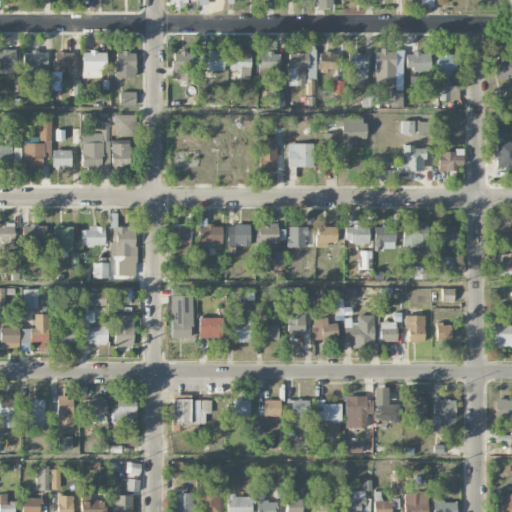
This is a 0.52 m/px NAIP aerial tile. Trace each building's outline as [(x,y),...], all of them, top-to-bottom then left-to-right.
[(249,79),(250,49),(230,48),(230,70),(239,70),(239,79),(249,79)] [(15,50),(0,49),(0,73),(15,74),(15,50)] [(315,49),(307,49),(307,53),(287,53),(287,86),(305,85),(305,78),(315,78),(315,49)] [(374,50),(375,84),(395,84),(395,49),(374,50)] [(47,52),(23,51),(22,76),(46,77),(47,52)] [(101,78),(101,70),(105,70),(105,52),(82,51),(82,78),(101,78)] [(115,51),(114,76),(134,77),(135,52),(115,51)] [(72,70),(72,52),(53,52),(53,70),(72,70)] [(172,52),(171,80),(192,81),(193,53),(172,52)] [(223,71),(223,53),(199,52),(199,70),(223,71)] [(318,70),(337,71),(337,53),(319,52),(318,70)] [(430,70),(430,52),(405,53),(406,71),(430,70)] [(258,76),(266,76),(266,69),(278,69),(279,53),(258,53),(258,76)] [(367,54),(348,53),(347,77),(354,77),(354,85),(366,85),(367,54)] [(436,76),(455,76),(454,54),(436,54),(436,76)] [(494,57),(495,78),(511,77),(511,71),(511,57),(494,57)] [(438,86),(439,100),(457,99),(457,85),(438,86)] [(402,90),(390,90),(390,107),(401,107),(402,90)] [(135,92),(119,92),(118,105),(134,105),(135,92)] [(283,92),(270,93),(271,109),(283,108),(283,92)] [(134,115),(112,115),(112,136),(135,135),(134,115)] [(364,139),(364,117),(335,117),(335,127),(341,127),(341,142),(354,142),(354,139),(364,139)] [(43,169),(43,148),(50,148),(51,121),(39,121),(39,138),(23,138),(22,168),(43,169)] [(413,135),(414,121),(401,121),(400,135),(413,135)] [(80,168),(102,169),(103,145),(108,146),(109,123),(100,122),(100,134),(82,133),(80,168)] [(336,134),(323,133),(322,151),(336,152),(336,134)] [(0,168),(11,169),(12,138),(0,137),(0,168)] [(275,138),(259,138),(259,169),(275,169),(275,138)] [(110,143),(110,168),(129,168),(128,142),(110,143)] [(495,168),(511,168),(511,142),(496,142),(495,168)] [(312,167),(313,144),(287,144),(286,167),(312,167)] [(396,156),(396,171),(424,172),(424,147),(402,147),(402,156),(396,156)] [(51,150),(52,168),(70,168),(70,150),(51,150)] [(455,152),(438,152),(438,171),(455,171),(455,152)] [(426,248),(427,223),(403,222),(402,247),(426,248)] [(0,242),(14,242),(14,225),(0,224),(0,242)] [(190,225),(171,224),(170,257),(181,257),(181,249),(189,249),(190,225)] [(46,226),(22,225),(21,241),(45,242),(46,226)] [(198,244),(221,244),(222,226),(198,225),(198,244)] [(227,225),(228,246),(250,246),(249,225),(227,225)] [(277,242),(277,225),(257,225),(258,242),(277,242)] [(343,226),(344,244),(368,243),(367,225),(343,226)] [(72,252),(72,226),(52,226),(52,251),(72,252)] [(316,226),(316,246),(326,246),(326,242),(336,243),(337,227),(316,226)] [(373,227),(374,249),(395,248),(394,226),(373,227)] [(454,226),(435,226),(435,242),(454,242),(454,226)] [(80,228),(81,246),(104,246),(104,227),(80,228)] [(110,242),(110,267),(118,267),(118,275),(136,275),(135,227),(115,227),(115,242),(110,242)] [(287,248),(305,248),(305,227),(287,227),(287,248)] [(371,251),(357,251),(357,270),(371,269),(371,251)] [(2,253),(2,273),(21,273),(20,252),(2,253)] [(273,270),(283,270),(283,252),(274,252),(273,270)] [(511,253),(496,254),(496,273),(511,272),(511,253)] [(454,257),(438,256),(437,279),(454,280),(454,257)] [(107,263),(93,264),(93,279),(108,278),(107,263)] [(414,279),(428,279),(428,266),(413,267),(414,279)] [(22,308),(37,308),(37,290),(22,289),(22,308)] [(170,339),(192,339),(192,295),(183,295),(183,289),(170,289),(170,339)] [(453,289),(439,289),(439,303),(453,304),(453,289)] [(104,293),(85,293),(85,305),(104,305),(104,293)] [(304,309),(287,310),(287,336),(304,335),(304,309)] [(81,323),(93,323),(93,310),(80,310),(81,323)] [(47,314),(34,315),(34,328),(30,328),(31,349),(47,349),(47,314)] [(345,349),(373,348),(372,315),(356,316),(356,320),(344,321),(345,349)] [(423,315),(405,316),(406,342),(424,342),(423,315)] [(132,347),(133,316),(114,316),(114,346),(132,347)] [(222,318),(198,318),(198,338),(222,339),(222,318)] [(337,341),(336,324),(327,324),(326,318),(313,319),(314,341),(337,341)] [(240,342),(250,341),(249,319),(233,319),(233,332),(239,332),(240,342)] [(379,341),(396,342),(396,322),(379,322),(379,341)] [(511,348),(511,323),(493,324),(493,348),(511,348)] [(261,341),(277,341),(278,324),(262,324),(261,341)] [(436,342),(451,342),(450,324),(435,324),(436,342)] [(0,347),(18,348),(19,328),(0,327),(0,329),(0,347)] [(87,327),(88,345),(107,344),(107,327),(87,327)] [(58,344),(77,344),(77,328),(58,329),(58,344)] [(399,404),(387,404),(387,388),(373,387),(373,411),(380,411),(380,422),(398,422),(399,404)] [(0,427),(15,427),(15,396),(0,396),(0,427)] [(80,414),(93,414),(93,423),(105,423),(106,396),(90,396),(90,400),(81,400),(80,414)] [(344,428),(365,428),(365,414),(370,414),(369,396),(344,396),(344,428)] [(72,397),(57,397),(57,426),(72,427),(72,397)] [(409,430),(425,429),(424,397),(408,397),(409,430)] [(135,423),(135,398),(116,398),(117,408),(112,408),(112,423),(135,423)] [(44,427),(43,399),(28,400),(28,427),(44,427)] [(172,423),(210,423),(210,399),(172,400),(172,423)] [(249,400),(233,399),(232,415),(248,416),(249,400)] [(494,418),(511,418),(511,399),(494,399),(494,418)] [(279,416),(279,400),(263,400),(263,416),(279,416)] [(306,400),(285,400),(286,414),(307,414),(306,400)] [(454,432),(455,400),(432,400),(432,431),(454,432)] [(340,403),(315,403),(315,422),(340,422),(340,403)] [(58,450),(71,450),(71,437),(58,437),(58,450)] [(98,470),(98,462),(82,462),(81,470),(98,470)] [(174,475),(189,475),(188,462),(174,462),(174,475)] [(420,472),(420,462),(403,462),(403,472),(420,472)] [(48,491),(48,467),(36,466),(36,490),(48,491)] [(50,488),(59,489),(59,469),(51,469),(50,488)] [(138,481),(127,480),(126,491),(138,492),(138,481)] [(197,511),(219,511),(220,488),(206,488),(206,484),(198,484),(197,511)] [(367,511),(367,491),(343,492),(343,511),(367,511)] [(403,511),(427,511),(426,492),(403,493),(403,511)] [(191,511),(192,493),(174,493),(173,511),(191,511)] [(0,494),(0,511),(14,511),(14,502),(7,502),(6,494),(0,494)] [(72,511),(72,495),(57,495),(57,511),(72,511)] [(130,511),(131,496),(113,495),(112,511),(130,511)] [(250,511),(251,496),(227,495),(226,511),(250,511)] [(511,511),(511,495),(495,496),(495,511),(511,511)] [(285,511),(300,511),(301,497),(286,497),(285,511)] [(21,511),(39,511),(39,498),(22,498),(21,511)] [(373,501),(372,511),(390,511),(390,509),(399,509),(399,500),(373,501)] [(104,511),(104,501),(80,501),(80,511),(104,511)] [(255,511),(274,511),(275,502),(256,501),(255,511)] [(432,511),(455,511),(456,503),(433,502),(432,511)]
